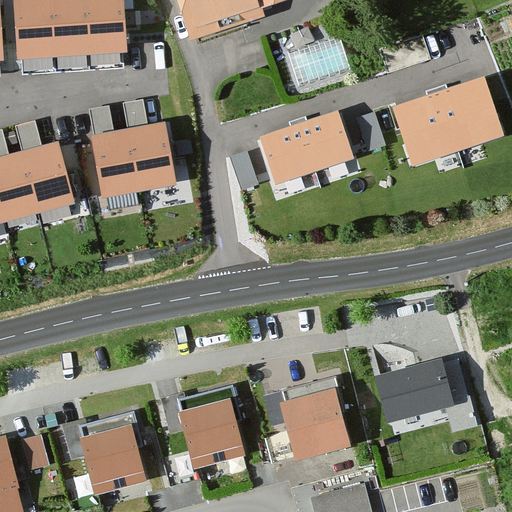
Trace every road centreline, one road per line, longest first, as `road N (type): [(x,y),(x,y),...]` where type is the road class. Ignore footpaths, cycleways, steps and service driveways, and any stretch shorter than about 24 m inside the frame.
road 1 (secondary): [(0,341),(148,304),(386,270),(511,242)]
road 2 (residential): [(0,410),(345,338)]
road 3 (residential): [(0,99),(152,80)]
